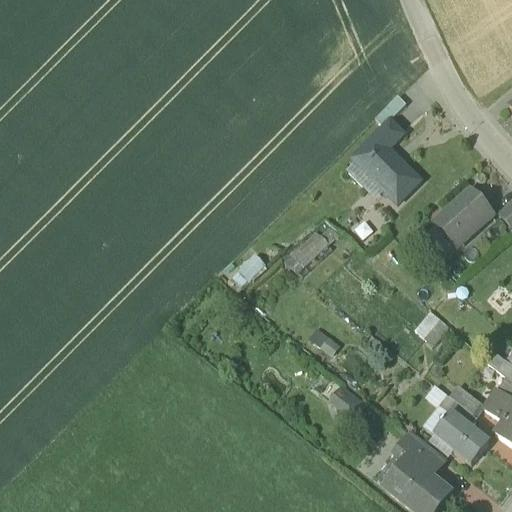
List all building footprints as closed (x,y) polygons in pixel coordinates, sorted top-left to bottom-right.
[(397,101),(375,123),(383,132),(389,126),(405,109),(397,101)] [(383,132),(351,164),(396,209),(419,186),(388,154),(403,139),(389,126),(383,132)] [(470,196),(435,228),(456,252),(491,220),(470,196)] [(511,208),(500,219),(511,232),(511,208)] [(232,279),(243,292),(266,271),(255,259),(232,279)] [(439,324),(425,340),(434,348),(448,332),(439,324)] [(309,343),(331,362),(340,351),(318,332),(309,343)] [(503,366),(491,359),(485,364),(498,375),(503,366)] [(511,371),(503,366),(498,375),(507,383),(511,387),(511,371)] [(511,387),(507,383),(497,396),(511,406),(511,387)] [(331,399),(349,419),(363,407),(345,387),(331,399)] [(483,411),(459,392),(450,403),(453,405),(475,423),(483,411)] [(511,406),(497,396),(496,396),(484,414),(503,427),(495,439),(511,450),(511,406)] [(475,423),(453,405),(443,418),(448,422),(450,420),(469,435),(477,425),(475,423)] [(448,422),(443,429),(442,428),(439,432),(440,433),(433,441),(470,470),(486,449),(469,435),(450,420),(448,422)] [(443,463),(411,438),(394,459),(405,467),(406,466),(427,483),(443,463)] [(405,467),(385,493),(408,511),(436,511),(447,499),(427,483),(406,466),(405,467)]
